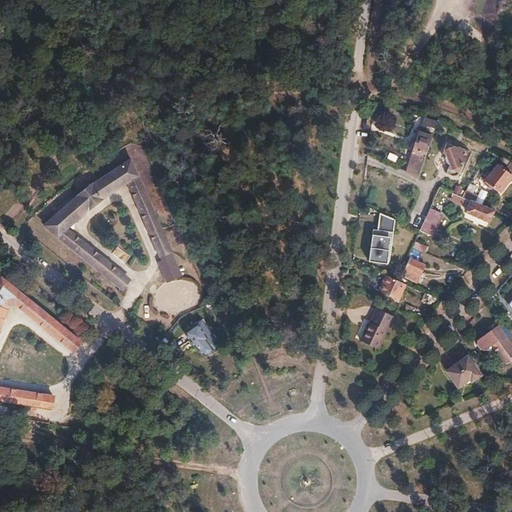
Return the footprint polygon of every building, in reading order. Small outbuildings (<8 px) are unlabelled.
[(404,168),(402,171),(418,177),(436,122),(436,121),(423,117),(406,168),(404,168)] [(446,143),(441,153),(445,155),(444,157),(444,160),(445,162),(447,164),(449,165),(446,173),(452,176),(454,176),(456,175),(458,173),(461,164),(462,163),(464,161),(468,152),(458,147),(456,148),(446,143)] [(374,152),(371,158),(398,169),(399,165),(394,163),(395,161),(374,152)] [(77,196),(45,226),(123,289),(130,281),(62,226),(84,205),(85,207),(100,195),(99,194),(125,177),(160,258),(171,253),(130,160),(92,184),(91,184),(76,195),(77,196)] [(511,175),(498,165),(485,181),(500,193),(511,177),(511,175)] [(467,188),(462,197),(464,198),(474,202),(478,193),(467,188)] [(464,198),(462,204),(468,207),(466,211),(488,220),(493,210),(474,202),(464,198)] [(429,209),(420,230),(432,235),(442,214),(429,209)] [(390,216),(387,222),(392,225),(391,228),(395,229),(392,235),(403,240),(405,237),(414,241),(420,230),(390,216)] [(371,237),(369,261),(387,263),(390,239),(371,237)] [(414,242),(413,249),(426,252),(427,245),(414,242)] [(410,258),(403,276),(412,280),(412,279),(418,281),(425,265),(410,258)] [(386,275),(379,290),(399,299),(406,284),(397,280),(386,275)] [(0,399),(52,408),(54,397),(0,388),(0,325),(9,307),(15,305),(74,352),(82,343),(2,278),(0,280),(0,399)] [(367,326),(360,342),(378,350),(393,317),(376,309),(368,326),(367,326)] [(201,321),(184,333),(195,348),(206,358),(220,347),(201,321)] [(490,330),(483,335),(503,362),(510,359),(511,358),(511,357),(511,345),(495,322),(488,327),(490,330)] [(467,357),(446,372),(457,386),(473,375),(476,379),(480,376),(467,357)] [(317,486),(312,481),(307,486),(312,491),(317,486)]
